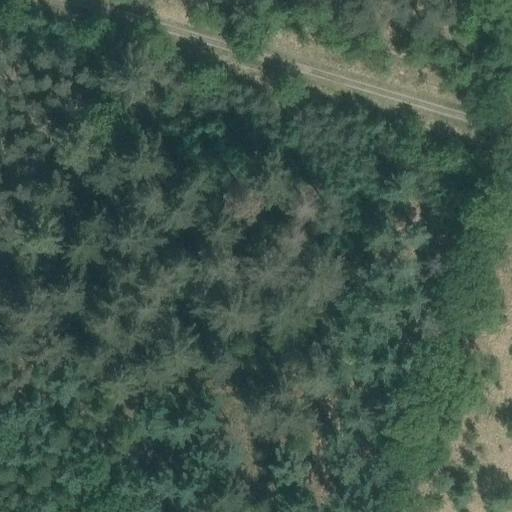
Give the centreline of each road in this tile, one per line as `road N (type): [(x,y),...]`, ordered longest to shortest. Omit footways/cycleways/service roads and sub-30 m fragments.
road 1 (track): [(64,0),(511,131)]
road 2 (track): [(511,189),(447,353),(411,511)]
